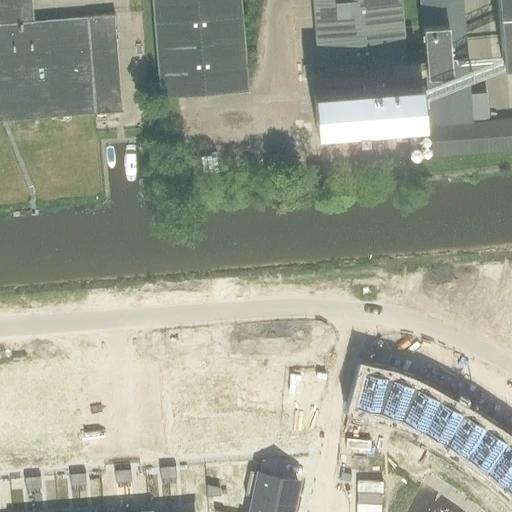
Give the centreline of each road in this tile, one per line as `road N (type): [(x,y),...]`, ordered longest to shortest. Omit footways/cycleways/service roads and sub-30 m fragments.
road 1 (residential): [(363,312),(253,305),(0,328)]
road 2 (residential): [(363,312),(312,511)]
road 3 (residential): [(511,368),(437,332),(363,312)]
